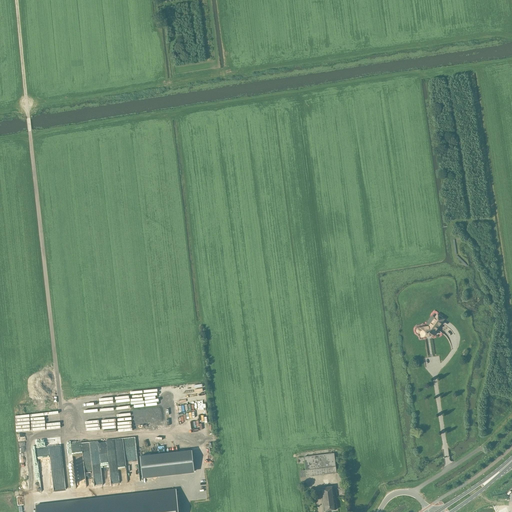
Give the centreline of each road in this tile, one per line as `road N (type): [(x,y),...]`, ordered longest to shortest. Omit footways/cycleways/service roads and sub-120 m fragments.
road 1 (track): [(511,32),(175,80),(170,21),(179,4),(197,0)]
road 2 (track): [(175,80),(18,106)]
